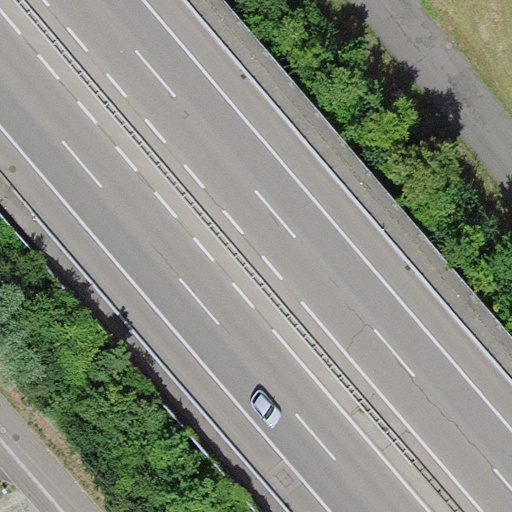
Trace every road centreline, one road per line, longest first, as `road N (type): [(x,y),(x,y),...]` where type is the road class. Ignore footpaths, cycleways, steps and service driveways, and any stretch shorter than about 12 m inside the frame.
road 1 (motorway): [(511,500),(83,0)]
road 2 (motorway): [(0,76),(375,511)]
road 3 (unclassified): [(373,0),(511,166)]
road 4 (residential): [(85,511),(0,413)]
